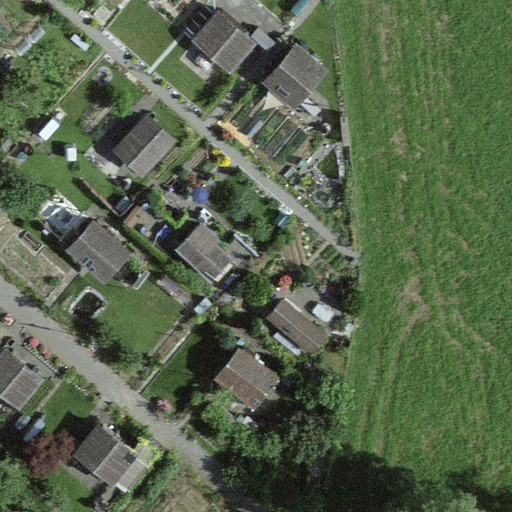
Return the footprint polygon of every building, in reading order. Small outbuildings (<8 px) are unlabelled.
[(222,0),(196,34),(236,64),(262,30),(222,0)] [(295,40),(271,78),(303,99),(327,61),(295,40)] [(198,216),(180,247),(219,269),(236,239),(198,216)] [(0,343),(0,385),(28,401),(49,363),(3,338),(0,343)] [(239,340),(219,376),(263,400),(283,364),(239,340)] [(76,448),(117,476),(140,442),(99,415),(76,448)]
